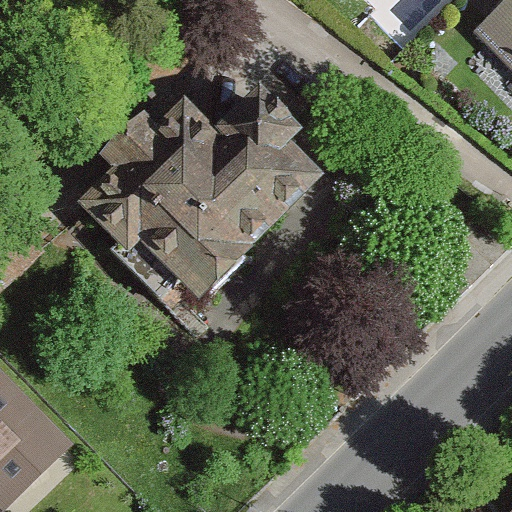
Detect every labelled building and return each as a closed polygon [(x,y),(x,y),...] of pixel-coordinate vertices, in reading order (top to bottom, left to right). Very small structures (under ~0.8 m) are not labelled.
[(511,18),(487,43),(511,68),(511,18)] [(85,204),(191,321),(335,191),(262,110),(221,146),(189,111),(85,204)] [(0,231),(23,212),(0,183),(0,231)] [(511,255),(511,253),(471,208),(412,261),(453,308),(511,255)] [(5,511),(71,451),(0,375),(0,507),(4,511),(5,511)]
